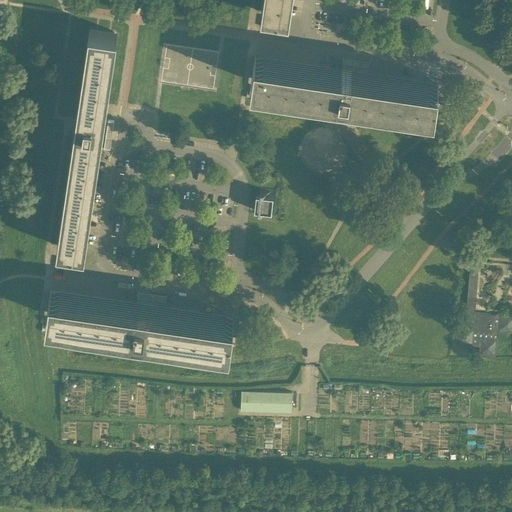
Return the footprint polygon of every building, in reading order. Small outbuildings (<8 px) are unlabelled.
[(265,0),(264,12),(289,15),(290,0),(265,0)] [(74,148),(60,246),(82,249),(95,161),(97,146),(100,146),(104,147),(110,148),(110,147),(114,120),(109,119),(104,118),(101,118),(114,32),(111,31),(92,29),(74,148)] [(255,56),(251,78),(318,88),(361,94),(434,105),(437,83),(438,80),(420,78),(369,70),(352,68),(353,63),(342,61),(341,66),(255,53),(255,56)] [(260,190),(257,211),(268,212),(268,210),(271,210),(273,194),(270,194),(270,191),(260,190)] [(58,257),(56,271),(64,272),(66,258),(58,257)] [(511,314),(475,312),(478,272),(469,271),(465,327),(457,326),(456,343),(480,345),(479,353),(495,354),(497,330),(511,331),(511,314)] [(50,290),(47,312),(132,324),(152,327),(230,339),(233,317),(164,307),(164,304),(166,294),(138,290),(137,295),(136,300),(136,302),(50,290)] [(241,409),(292,411),(292,391),(242,389),(241,409)]
